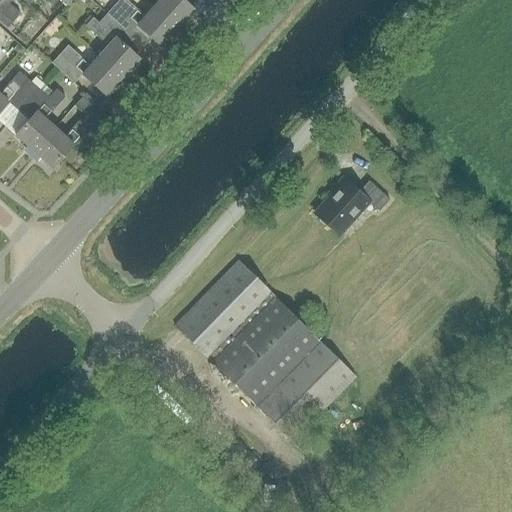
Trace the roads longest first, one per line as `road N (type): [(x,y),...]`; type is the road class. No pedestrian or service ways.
road 1 (residential): [(121,336),(423,0)]
road 2 (tertiary): [(45,263),(285,0)]
road 3 (unclassified): [(0,463),(121,336)]
